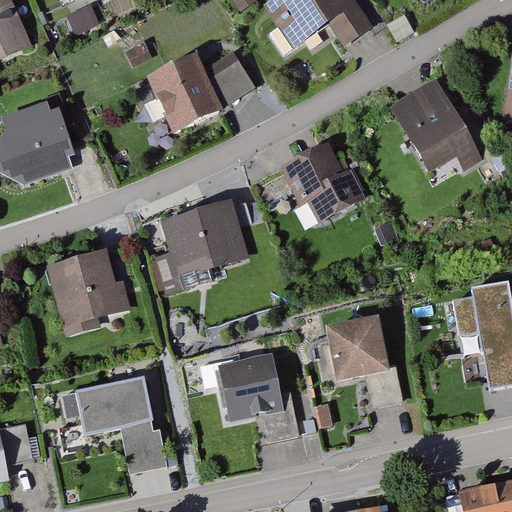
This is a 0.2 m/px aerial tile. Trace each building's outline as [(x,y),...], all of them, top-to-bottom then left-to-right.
[(19,0),(0,0),(0,66),(40,50),(19,0)] [(278,0),(267,8),(264,10),(293,53),(296,51),(326,30),(329,28),(353,11),(346,1),(345,0),(278,0)] [(353,11),(329,28),(345,51),(374,30),(352,0),(346,0),(346,1),(353,11)] [(209,67),(159,92),(185,142),(235,116),(231,110),(264,93),(254,72),(220,89),(209,67)] [(449,87),(398,112),(429,175),(453,163),(457,172),(484,158),(449,87)] [(61,112),(10,127),(15,149),(0,176),(30,194),(80,179),(61,112)] [(339,151),(292,171),(307,207),(317,202),(328,229),(374,209),(360,179),(352,182),(339,151)] [(243,213),(171,230),(184,284),(255,268),(243,213)] [(120,263),(58,276),(71,335),(133,322),(120,263)] [(473,302),(453,306),(459,340),(481,336),(490,391),(510,388),(511,387),(511,320),(506,289),(472,295),(473,302)] [(0,297),(0,354),(9,353),(0,297)] [(378,324),(329,334),(340,387),(365,382),(372,413),(390,409),(403,407),(395,369),(388,371),(378,324)] [(273,357),(219,369),(231,426),(285,415),(273,357)] [(143,384),(78,397),(86,438),(122,431),(151,425),(143,384)] [(327,408),(316,411),(320,431),(332,428),(327,408)] [(314,422),(305,425),(307,436),(317,434),(314,422)] [(151,425),(122,431),(132,478),(149,474),(167,470),(160,436),(154,437),(151,425)] [(24,429),(0,433),(0,486),(9,484),(4,464),(19,461),(31,459),(24,429)] [(511,511),(511,491),(476,494),(478,511),(511,511)] [(452,511),(462,511),(460,500),(450,502),(452,511)]
